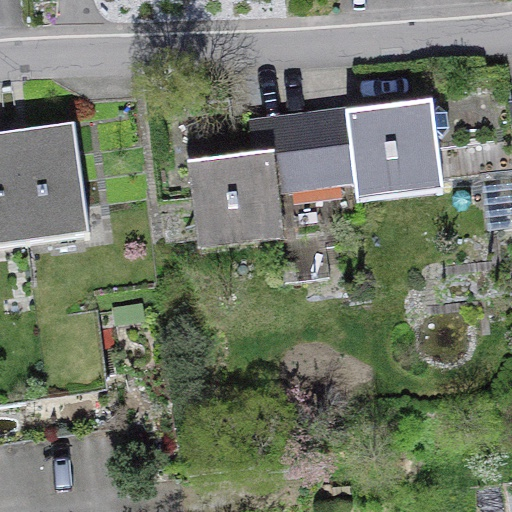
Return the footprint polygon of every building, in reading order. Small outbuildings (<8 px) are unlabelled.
[(484,100),(308,122),(316,183),(356,178),(358,189),(511,169),(511,145),(511,140),(489,143),(484,100)] [(268,157),(189,167),(199,254),(287,243),(280,187),(316,183),(308,122),(265,127),(268,157)] [(73,129),(15,136),(30,249),(88,242),(73,129)] [(0,253),(30,249),(15,136),(0,138),(0,253)] [(8,273),(0,273),(0,402),(26,399),(24,385),(105,374),(95,309),(15,321),(8,273)] [(111,400),(74,404),(78,435),(114,431),(111,400)] [(74,404),(36,409),(39,439),(78,435),(74,404)] [(1,413),(4,443),(39,439),(36,409),(1,413)]
